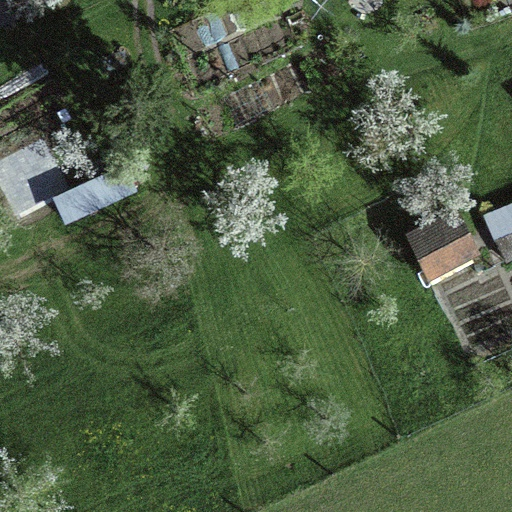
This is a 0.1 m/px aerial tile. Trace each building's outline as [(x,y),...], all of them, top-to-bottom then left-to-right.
[(0,0),(0,29),(24,14),(15,0),(0,0)] [(211,106),(227,135),(295,98),(280,69),(211,106)] [(57,116),(62,125),(71,121),(66,111),(57,116)] [(65,228),(137,194),(125,168),(53,201),(65,228)] [(511,204),(484,218),(505,264),(511,260),(511,204)] [(403,238),(427,286),(481,259),(457,211),(403,238)]
